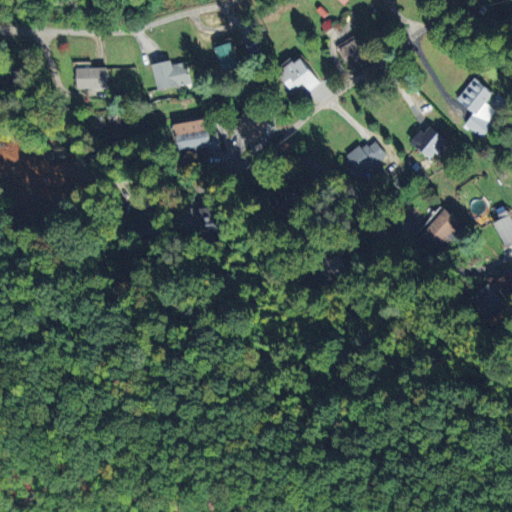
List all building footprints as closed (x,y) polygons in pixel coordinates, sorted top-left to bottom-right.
[(338,48),(346,67),(370,57),(361,38),(338,48)] [(215,48),(223,72),(240,66),(232,43),(215,48)] [(309,89),(319,83),(304,57),(280,72),(291,90),(305,83),(309,89)] [(153,65),(158,91),(192,84),(187,62),(173,65),(172,61),(153,65)] [(78,89),(108,89),(108,68),(78,68),(78,89)] [(459,100),(475,113),(465,125),(482,138),(493,124),(488,120),(496,110),(488,104),(496,94),(476,78),(459,100)] [(269,122),(248,111),(237,133),(258,144),(269,122)] [(109,124),(111,142),(149,138),(146,120),(109,124)] [(175,123),(178,152),(210,148),(210,150),(221,149),(220,131),(208,132),(207,120),(175,123)] [(413,144),(430,159),(447,140),(430,125),(413,144)] [(355,180),(387,155),(374,138),(342,163),(355,180)] [(269,200),(282,217),(320,190),(311,178),(288,195),(284,189),(269,200)] [(442,205),(415,235),(433,251),(451,232),(459,239),(468,229),(442,205)] [(218,216),(216,206),(200,209),(204,233),(224,230),(222,215),(218,216)] [(511,246),(511,214),(510,210),(493,218),(507,249),(511,246)] [(143,239),(161,234),(155,212),(137,217),(143,239)] [(347,271),(340,254),(319,264),(326,281),(347,271)] [(508,306),(492,283),(470,298),(485,321),(508,306)]
